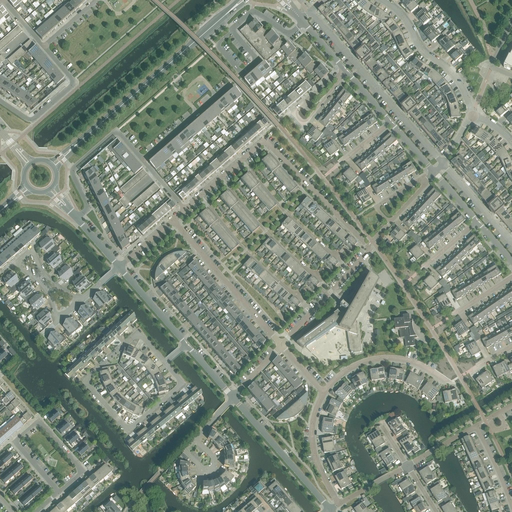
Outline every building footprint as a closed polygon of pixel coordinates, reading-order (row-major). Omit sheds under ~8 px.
[(18,5),(13,0),(11,0),(9,2),(16,11),(20,8),(18,5)] [(71,0),(67,0),(66,1),(68,4),(74,11),(79,8),(71,0)] [(363,0),(358,5),(363,10),(369,2),(366,0),(363,0)] [(406,0),(403,4),(407,8),(416,1),(415,0),(406,0)] [(418,7),(420,9),(425,4),(423,2),(419,6),(415,2),(416,1),(407,8),(411,13),(418,7)] [(363,10),(368,13),(373,5),(369,2),(363,10)] [(68,4),(64,7),(70,15),(74,11),(68,4)] [(322,15),(322,14),(329,8),(325,4),(318,11),(322,15)] [(422,11),(416,16),(420,21),(429,13),(425,8),(427,7),(425,4),(420,9),(422,11)] [(62,5),(58,9),(66,18),(70,15),(64,7),(62,5)] [(368,13),(373,17),(378,8),(373,5),(368,13)] [(322,14),(325,18),(334,10),(331,6),(329,8),(322,14)] [(0,9),(0,13),(4,18),(6,20),(10,17),(2,8),(0,9)] [(373,17),(377,19),(383,11),(378,8),(373,17)] [(58,9),(54,12),(62,22),(66,18),(58,9)] [(334,10),(325,18),(328,21),(337,14),(334,10)] [(377,19),(381,22),(381,23),(388,15),(383,11),(377,19)] [(54,12),(50,16),(58,25),(62,22),(54,12)] [(429,13),(420,21),(424,26),(430,20),(432,23),(437,18),(435,16),(433,18),(429,13)] [(328,21),(332,25),(340,18),(337,14),(328,21)] [(381,23),(385,27),(392,19),(388,15),(381,23),(381,22),(381,23)] [(49,16),(46,19),(48,22),(54,29),(58,25),(50,16),(49,16)] [(335,28),(341,23),(343,21),(340,18),(332,25),(335,28)] [(46,19),(41,23),(50,32),(54,29),(48,22),(46,19)] [(385,27),(388,31),(396,24),(392,19),(385,27)] [(239,31),(250,44),(258,37),(252,30),(259,24),(255,20),(253,22),(251,21),(239,31)] [(41,23),(37,26),(40,29),(46,36),(50,32),(41,23)] [(335,28),(338,32),(344,26),(341,23),(335,28)] [(269,33),(262,29),(262,28),(259,24),(252,30),(258,37),(261,41),(269,33)] [(392,35),(392,34),(400,29),(396,24),(388,31),(392,35)] [(338,32),(341,36),(348,30),(344,26),(338,32)] [(424,33),(428,38),(437,30),(433,26),(424,33)] [(46,36),(40,29),(35,32),(42,40),(46,36)] [(392,34),(392,35),(394,39),(403,35),(400,29),(392,34)] [(341,36),(344,39),(351,34),(348,30),(341,36)] [(437,30),(428,38),(432,43),(441,35),(437,30)] [(268,42),(275,35),(272,31),(269,33),(261,41),(263,43),(264,45),(265,44),(268,42)] [(439,44),(443,48),(451,42),(447,37),(451,34),(449,31),(443,36),(445,38),(439,44)] [(347,43),(354,37),(356,36),(353,32),(351,34),(344,39),(347,43)] [(277,52),(278,52),(281,49),(286,45),(285,45),(279,40),(279,39),(275,35),(268,42),(274,48),(277,52)] [(394,39),(397,44),(406,40),(403,35),(394,39)] [(250,44),(254,48),(257,46),(258,47),(263,43),(261,41),(258,37),(250,44)] [(347,43),(351,47),(357,41),(354,37),(347,43)] [(397,44),(399,49),(408,45),(406,40),(397,44)] [(453,48),(455,50),(461,45),(460,44),(459,43),(457,45),(453,40),(451,42),(443,48),(447,53),(453,48)] [(351,47),(354,50),(360,45),(357,41),(351,47)] [(281,55),(284,53),(292,47),(288,42),(285,45),(286,45),(281,49),(278,52),(281,55)] [(270,58),(277,52),(274,48),(271,51),(265,44),(264,45),(263,43),(258,47),(257,46),(254,48),(266,62),(270,58)] [(354,50),(357,54),(364,48),(363,48),(365,46),(362,43),(360,45),(354,50)] [(399,49),(402,55),(410,50),(408,45),(399,49)] [(461,45),(455,50),(457,52),(451,57),(455,62),(463,56),(465,58),(468,55),(462,48),(463,47),(461,45)] [(30,59),(32,57),(39,50),(36,46),(26,54),(30,59)] [(363,62),(363,61),(370,55),(370,56),(372,54),(365,46),(363,48),(364,48),(357,54),(356,55),(363,62)] [(292,47),(284,53),(287,55),(285,57),(286,57),(286,58),(288,57),(295,51),(292,47)] [(32,57),(36,61),(43,54),(39,50),(32,57)] [(410,50),(402,55),(406,60),(408,58),(409,59),(412,57),(411,56),(413,54),(410,50)] [(294,64),(298,60),(297,60),(302,56),(295,51),(288,57),(294,64)] [(36,61),(34,62),(37,67),(39,65),(46,58),(43,54),(36,61)] [(297,60),(298,60),(301,64),(308,58),(305,54),(302,56),(297,60)] [(363,61),(366,65),(373,59),(370,56),(370,55),(363,61)] [(412,62),(409,64),(410,65),(414,68),(414,69),(420,61),(416,57),(414,60),(413,59),(411,61),(412,62)] [(39,65),(43,69),(50,63),(46,58),(39,65)] [(301,64),(304,68),(312,62),(308,58),(301,64)] [(366,65),(370,68),(376,63),(373,59),(366,65)] [(414,69),(419,72),(424,64),(420,61),(414,69)] [(265,62),(261,66),(269,76),(273,72),(265,62)] [(310,75),(314,72),(319,68),(318,67),(311,63),(312,62),(304,68),(310,75)] [(41,71),(44,75),(53,67),(50,63),(43,69),(41,71)] [(370,68),(373,72),(379,66),(376,63),(370,68)] [(424,64),(419,72),(419,73),(424,75),(424,76),(429,67),(424,64)] [(314,72),(317,76),(325,69),(321,65),(318,67),(319,68),(314,72)] [(256,70),(263,77),(265,80),(269,76),(261,66),(256,70)] [(373,72),(376,76),(382,70),(379,66),(373,72)] [(48,79),(50,77),(57,71),(53,67),(44,75),(48,79)] [(424,76),(422,78),(426,80),(429,78),(434,70),(429,67),(424,76)] [(376,76),(379,79),(387,72),(384,68),(382,70),(376,76)] [(325,69),(317,76),(321,80),(328,74),(325,69)] [(256,70),(252,73),(259,81),(263,77),(256,70)] [(429,78),(433,81),(439,74),(434,70),(429,78)] [(50,77),(53,81),(61,75),(57,71),(50,77)] [(379,79),(378,79),(382,83),(391,76),(387,72),(379,79)] [(252,73),(248,77),(255,84),(259,81),(252,73)] [(432,82),(436,86),(444,78),(439,74),(433,81),(432,82)] [(61,75),(53,81),(57,85),(60,88),(65,83),(62,81),(64,79),(61,75)] [(386,89),(387,88),(393,82),(396,80),(393,76),(383,85),(386,89)] [(255,84),(248,77),(244,81),(250,88),(255,84)] [(436,86),(439,90),(448,83),(444,78),(436,86)] [(1,88),(3,89),(10,83),(6,80),(0,84),(0,88),(0,89),(1,88)] [(305,82),(302,85),(307,92),(311,89),(305,82)] [(387,88),(390,92),(396,86),(393,82),(387,88)] [(5,91),(7,92),(15,86),(10,83),(3,89),(5,92),(5,91)] [(439,90),(443,94),(443,93),(451,88),(448,83),(439,90)] [(302,85),(298,88),(304,95),(307,92),(302,85)] [(10,94),(12,96),(19,89),(15,86),(7,92),(7,93),(9,95),(10,94)] [(390,92),(393,95),(400,90),(396,86),(390,92)] [(235,88),(231,92),(237,99),(242,95),(235,88)] [(298,88),(294,91),(300,98),(304,95),(298,88)] [(441,95),(444,100),(446,98),(454,93),(451,88),(443,93),(443,94),(441,95)] [(15,97),(17,99),(24,92),(19,89),(12,96),(14,98),(15,97)] [(340,93),(348,100),(352,96),(344,89),(342,92),(341,92),(340,93)] [(393,95),(396,99),(403,93),(400,90),(393,95)] [(294,91),(291,95),(297,101),(300,98),(294,91)] [(19,101),(21,102),(29,95),(24,92),(17,99),(16,99),(19,101)] [(231,92),(227,95),(233,103),(237,99),(231,92)] [(337,97),(345,104),(348,100),(340,93),(338,96),(337,97)] [(396,99),(399,102),(406,97),(403,93),(396,99)] [(445,105),(448,103),(457,99),(454,93),(446,98),(444,100),(443,100),(445,105)] [(24,104),(26,105),(33,98),(29,95),(21,102),(23,104),(24,104)] [(227,95),(223,99),(232,109),(236,105),(233,103),(227,95)] [(291,95),(287,98),(293,104),(297,101),(291,95)] [(334,101),(342,108),(345,104),(337,97),(335,100),(334,101)] [(399,102),(402,106),(409,100),(406,97),(399,102)] [(33,98),(26,105),(28,107),(29,107),(31,108),(32,107),(34,110),(39,105),(37,103),(38,102),(33,98)] [(287,98),(283,101),(289,108),(293,104),(287,98)] [(223,99),(219,102),(225,110),(227,112),(232,109),(223,99)] [(408,114),(409,114),(409,113),(415,108),(416,108),(417,106),(411,99),(409,100),(402,106),(401,107),(408,114)] [(448,103),(449,108),(459,105),(457,99),(448,103)] [(283,101),(280,104),(286,111),(289,108),(283,101)] [(331,104),(330,105),(331,105),(339,112),(341,114),(342,112),(340,110),(342,108),(334,101),(332,104),(331,104)] [(219,102),(215,106),(221,113),(225,110),(219,102)] [(497,112),(496,113),(501,118),(507,112),(509,110),(511,112),(511,111),(511,107),(511,108),(507,103),(505,105),(497,112)] [(280,104),(276,107),(282,114),(286,111),(280,104)] [(282,114),(276,107),(274,105),(269,109),(272,112),(273,111),(278,117),(282,114)] [(328,108),(327,109),(336,116),(339,112),(331,105),(329,108),(328,108)] [(215,106),(211,110),(217,117),(221,113),(215,106)] [(409,113),(409,114),(412,117),(419,111),(416,108),(415,108),(409,113)] [(327,111),(325,113),(332,120),(336,116),(327,109),(326,110),(327,111)] [(211,110),(207,113),(213,120),(217,117),(211,110)] [(412,117),(415,121),(422,115),(419,111),(412,117)] [(460,111),(451,113),(451,118),(454,118),(455,119),(458,119),(458,118),(461,117),(460,111)] [(207,113),(203,117),(209,124),(213,120),(207,113)] [(323,115),(321,117),(329,124),(332,120),(325,113),(324,113),(323,114),(323,115)] [(367,117),(373,126),(374,126),(375,125),(375,124),(378,122),(372,114),(367,117)] [(415,121),(418,124),(425,119),(422,115),(415,121)] [(425,119),(418,124),(421,128),(428,122),(430,121),(431,120),(428,116),(425,119)] [(203,117),(198,120),(205,128),(209,124),(203,117)] [(329,124),(321,117),(320,118),(320,119),(318,122),(326,128),(329,124)] [(367,117),(363,120),(369,129),(370,129),(371,128),(373,126),(367,117)] [(264,118),(260,121),(266,128),(270,125),(264,118)] [(198,120),(194,124),(201,131),(203,134),(207,130),(205,128),(198,120)] [(363,120),(359,123),(365,132),(367,131),(366,131),(369,129),(363,120)] [(260,121),(256,124),(262,131),(266,128),(260,121)] [(425,132),(431,126),(433,124),(430,121),(428,122),(421,128),(425,132)] [(251,126),(258,134),(262,131),(256,124),(254,122),(251,126)] [(355,126),(361,135),(363,134),(362,134),(365,132),(359,123),(355,126)] [(194,124),(190,128),(197,135),(201,131),(194,124)] [(470,134),(475,137),(481,129),(475,125),(473,128),(471,130),(472,131),(470,134)] [(355,126),(351,129),(357,138),(359,137),(358,137),(361,135),(355,126)] [(425,132),(428,135),(434,129),(431,126),(425,132)] [(311,138),(312,138),(319,130),(317,129),(314,127),(307,135),(308,135),(308,136),(311,138)] [(190,128),(186,131),(193,138),(197,135),(190,128)] [(253,128),(249,131),(255,138),(258,134),(253,128)] [(351,129),(347,132),(353,141),(356,139),(357,138),(351,129)] [(428,135),(431,139),(438,133),(434,129),(428,135)] [(475,137),(480,140),(485,132),(481,129),(475,137)] [(319,130),(312,138),(313,139),(312,140),(316,142),(316,141),(317,142),(320,138),(321,139),(322,140),(324,139),(325,139),(326,139),(326,138),(327,138),(329,136),(328,135),(327,136),(323,133),(322,134),(320,131),(319,130)] [(186,131),(182,135),(191,144),(195,141),(193,138),(186,131)] [(249,131),(245,134),(251,141),(255,138),(249,131)] [(347,132),(343,135),(349,144),(351,142),(352,142),(353,141),(347,132)] [(480,140),(478,142),(482,145),(485,143),(490,135),(485,132),(480,140)] [(386,136),(386,137),(393,144),(397,141),(391,133),(388,136),(387,135),(386,136)] [(431,139),(434,142),(441,137),(438,133),(431,139)] [(245,134),(242,137),(248,144),(251,141),(245,134)] [(182,135),(178,138),(186,148),(191,144),(182,135)] [(240,135),(236,138),(244,147),(248,144),(242,137),(240,135)] [(349,144),(343,135),(338,139),(344,147),(347,145),(348,145),(349,144)] [(434,142),(437,146),(446,139),(442,135),(441,137),(434,142)] [(485,143),(489,146),(495,139),(490,135),(485,143)] [(324,148),(323,149),(325,152),(327,151),(327,152),(336,146),(335,144),(334,145),(333,142),(330,137),(329,136),(327,138),(328,144),(324,147),(324,148)] [(382,140),(383,140),(389,148),(393,144),(386,137),(384,139),(384,138),(382,140)] [(178,138),(174,142),(180,149),(182,152),(186,148),(178,138)] [(236,138),(233,141),(240,150),(244,147),(236,138)] [(437,146),(440,150),(443,148),(445,151),(450,143),(449,143),(446,139),(437,146)] [(488,146),(492,150),(500,143),(495,139),(489,146),(488,146)] [(378,143),(379,143),(385,151),(389,148),(383,140),(380,142),(378,143)] [(108,147),(111,152),(119,145),(115,141),(108,147)] [(229,145),(231,147),(237,153),(240,150),(233,141),(229,145)] [(174,142),(170,145),(176,153),(180,149),(174,142)] [(111,152),(115,156),(124,148),(121,143),(119,145),(111,152)] [(375,146),(375,147),(382,154),(385,151),(379,143),(376,146),(376,145),(375,146)] [(492,150),(495,154),(504,147),(500,143),(492,150)] [(170,145),(166,149),(172,156),(176,153),(170,145)] [(336,146),(327,152),(328,153),(327,153),(330,157),(330,156),(331,157),(339,151),(337,147),(336,146)] [(231,147),(227,150),(233,157),(237,153),(231,147)] [(372,149),(371,150),(378,158),(382,154),(375,147),(372,149)] [(499,158),(507,153),(504,147),(495,154),(499,158)] [(115,156),(119,160),(128,152),(124,148),(115,156)] [(225,148),(222,151),(229,160),(233,157),(227,150),(225,148)] [(166,149),(162,152),(168,160),(170,162),(174,159),(172,156),(166,149)] [(370,151),(367,153),(374,161),(378,158),(371,150),(369,151),(370,151)] [(222,151),(218,154),(226,163),(229,160),(222,151)] [(122,164),(124,162),(131,156),(128,152),(119,160),(122,164)] [(162,152),(158,156),(164,163),(168,160),(162,152)] [(366,155),(363,157),(370,164),(374,161),(367,153),(366,154),(366,155)] [(499,158),(502,162),(510,158),(507,153),(499,158)] [(215,157),(216,159),(222,166),(226,163),(218,154),(215,157)] [(271,173),(272,173),(279,167),(269,155),(261,162),(271,173)] [(455,167),(455,166),(461,161),(463,159),(460,155),(451,163),(455,167)] [(124,162),(128,166),(135,160),(131,156),(124,162)] [(158,156),(154,160),(160,167),(164,163),(158,156)] [(362,158),(360,160),(366,168),(370,164),(363,157),(363,156),(362,158)] [(502,162),(504,167),(511,163),(511,161),(510,158),(502,162)] [(216,159),(213,162),(219,169),(222,166),(216,159)] [(461,161),(455,166),(455,167),(458,170),(465,164),(466,163),(467,162),(463,159),(461,161)] [(128,166),(131,170),(139,164),(135,160),(128,166)] [(154,160),(149,163),(156,170),(158,173),(162,169),(160,167),(154,160)] [(366,168),(360,160),(359,160),(358,161),(356,164),(362,171),(366,168)] [(213,162),(209,166),(215,172),(219,169),(213,162)] [(407,165),(412,174),(414,173),(417,171),(411,162),(407,165)] [(458,170),(461,174),(469,166),(466,163),(465,164),(458,170)] [(139,164),(131,170),(135,175),(142,168),(139,164)] [(83,169),(86,173),(91,169),(88,165),(83,169)] [(403,168),(408,176),(408,177),(410,176),(409,175),(412,174),(407,165),(403,168)] [(209,166),(205,169),(211,176),(215,172),(209,166)] [(461,174),(464,177),(473,170),(469,166),(461,174)] [(204,167),(200,170),(208,179),(211,176),(205,169),(204,167)] [(272,173),(276,177),(283,171),(279,167),(272,173)] [(85,178),(87,180),(95,173),(92,168),(91,169),(86,173),(85,175),(86,177),(85,178)] [(346,178),(347,179),(355,172),(354,171),(353,171),(351,168),(343,175),(343,176),(346,179),(346,178)] [(403,168),(398,170),(403,179),(404,180),(405,179),(405,178),(408,176),(403,168)] [(196,173),(198,175),(204,182),(208,179),(200,170),(196,173)] [(394,173),(399,182),(400,182),(401,181),(403,179),(398,170),(394,173)] [(464,177),(467,181),(476,174),(473,170),(464,177)] [(276,177),(280,182),(287,176),(283,171),(276,177)] [(348,180),(346,181),(349,184),(350,183),(351,184),(355,179),(359,184),(363,181),(359,177),(358,177),(356,174),(356,173),(355,172),(347,179),(348,180)] [(88,183),(90,185),(97,178),(95,173),(87,180),(88,182),(88,183)] [(241,180),(251,191),(252,191),(269,211),(276,205),(248,173),(241,180)] [(394,173),(390,176),(395,185),(397,184),(396,184),(399,182),(394,173)] [(467,181),(471,184),(479,177),(476,174),(467,181)] [(198,175),(195,178),(200,185),(204,182),(198,175)] [(280,182),(284,186),(291,180),(287,176),(280,182)] [(390,176),(385,179),(391,187),(393,185),(394,186),(395,185),(390,176)] [(193,177),(189,180),(197,188),(200,185),(195,178),(193,177)] [(471,184),(474,188),(482,181),(479,177),(471,184)] [(90,188),(92,190),(100,183),(97,178),(90,185),(91,187),(90,188)] [(385,179),(381,181),(386,190),(389,188),(389,189),(391,188),(391,187),(385,179)] [(189,180),(186,183),(193,191),(197,188),(189,180)] [(284,186),(288,191),(295,185),(291,180),(284,186)] [(381,181),(377,184),(382,193),(385,191),(387,190),(386,190),(381,181)] [(477,192),(483,186),(485,184),(482,181),(474,188),(477,192)] [(93,193),(95,195),(102,188),(100,183),(92,190),(93,192),(93,193)] [(182,186),(184,188),(190,194),(193,191),(186,183),(182,186)] [(360,199),(360,200),(369,194),(368,192),(368,193),(365,189),(366,189),(363,184),(361,186),(359,187),(362,191),(357,195),(356,196),(358,200),(360,199)] [(382,193),(377,184),(372,187),(377,196),(381,194),(382,193)] [(295,185),(288,191),(290,193),(293,196),(299,190),(295,185)] [(477,192),(480,195),(487,190),(483,186),(477,192)] [(95,198),(97,200),(105,193),(102,188),(95,195),(96,197),(95,198)] [(186,198),(180,191),(178,188),(174,192),(182,201),(186,198)] [(184,188),(180,191),(186,198),(190,194),(184,188)] [(430,192),(438,199),(441,195),(434,188),(432,191),(431,191),(430,192)] [(487,190),(480,195),(483,199),(490,193),(487,190)] [(231,209),(252,233),(259,227),(228,191),(220,198),(230,209),(231,209)] [(426,196),(427,196),(434,203),(438,199),(430,192),(428,195),(428,194),(426,196)] [(97,203),(100,205),(107,199),(105,193),(97,200),(98,202),(97,203)] [(483,199),(486,203),(493,197),(490,193),(483,199)] [(369,194),(360,200),(361,200),(360,201),(362,204),(363,204),(372,199),(370,196),(370,195),(369,194)] [(423,199),(423,200),(431,207),(434,203),(427,196),(425,198),(424,198),(423,199)] [(300,205),(304,208),(311,201),(307,197),(300,205)] [(486,203),(489,206),(490,206),(496,200),(493,197),(486,203)] [(168,198),(164,201),(172,210),(176,207),(168,198)] [(100,208),(102,210),(110,204),(107,199),(100,205),(101,207),(100,208)] [(495,214),(496,214),(496,213),(502,208),(503,208),(504,206),(498,199),(496,200),(490,206),(489,206),(488,207),(495,214)] [(419,203),(420,203),(427,210),(431,207),(423,200),(421,202),(419,203)] [(160,204),(162,207),(168,213),(172,210),(164,201),(160,204)] [(304,208),(307,212),(314,204),(311,201),(304,208)] [(417,205),(416,207),(424,214),(427,210),(420,203),(418,206),(417,205)] [(102,213),(105,215),(112,209),(110,204),(102,210),(103,212),(102,213)] [(307,212),(311,215),(318,207),(314,204),(307,212)] [(162,207),(159,210),(165,216),(168,213),(162,207)] [(312,214),(315,217),(321,210),(318,207),(311,215),(312,214)] [(415,208),(413,211),(420,218),(424,214),(416,207),(415,208)] [(496,213),(496,214),(499,217),(506,211),(503,208),(502,208),(496,213)] [(105,218),(107,220),(115,214),(112,209),(105,215),(106,217),(105,218)] [(210,227),(232,251),(239,245),(207,209),(199,216),(209,228),(210,227)] [(159,210),(155,213),(161,220),(165,216),(159,210)] [(315,217),(319,221),(325,214),(321,210),(315,217)] [(412,212),(410,215),(417,221),(420,218),(413,211),(413,210),(411,212),(412,212)] [(499,217),(502,221),(509,215),(506,211),(499,217)] [(155,213),(151,216),(157,223),(161,220),(155,213)] [(455,216),(461,224),(462,224),(463,223),(466,220),(459,213),(455,216)] [(107,223),(110,225),(117,219),(115,214),(107,220),(108,222),(107,223)] [(319,221),(322,224),(328,217),(325,214),(319,221)] [(408,216),(406,218),(413,225),(417,221),(410,215),(409,214),(408,215),(408,216)] [(502,221),(505,224),(511,218),(509,215),(502,221)] [(151,216),(148,219),(154,226),(157,223),(151,216)] [(451,219),(458,227),(458,228),(459,226),(461,224),(455,216),(451,219)] [(146,217),(142,220),(150,229),(154,226),(148,219),(146,217)] [(281,225),(285,229),(292,221),(288,217),(288,218),(281,225)] [(322,224),(326,227),(332,220),(328,217),(322,224)] [(413,225),(406,218),(404,219),(405,220),(402,222),(410,229),(413,225)] [(110,228),(112,230),(120,224),(117,219),(110,225),(111,227),(110,228)] [(196,219),(194,220),(204,232),(206,230),(196,219)] [(451,219),(447,223),(454,230),(454,231),(455,230),(455,229),(458,227),(451,219)] [(139,223),(141,225),(146,232),(150,229),(142,220),(139,223)] [(326,227),(329,230),(336,224),(332,220),(326,227)] [(285,229),(288,232),(296,224),(292,221),(285,229)] [(31,223),(27,227),(36,238),(38,236),(38,235),(40,233),(31,223)] [(447,223),(443,226),(450,234),(451,233),(451,232),(454,230),(447,223)] [(112,233),(114,235),(122,229),(120,224),(112,230),(113,232),(112,233)] [(288,232),(292,235),(299,227),(296,224),(288,232)] [(329,230),(333,234),(339,227),(336,224),(329,230)] [(146,232),(141,225),(137,229),(143,236),(146,232)] [(443,226),(439,229),(446,237),(448,236),(447,236),(450,234),(443,226)] [(27,227),(23,231),(32,241),(34,239),(36,238),(27,227)] [(293,234),(296,238),(303,231),(299,227),(292,235),(293,234)] [(333,234),(336,237),(343,230),(339,227),(333,234)] [(394,229),(390,233),(391,234),(391,235),(390,236),(393,239),(394,238),(395,238),(402,231),(401,230),(398,227),(395,230),(394,229)] [(21,228),(17,232),(19,234),(28,245),(30,243),(32,241),(23,231),(21,228)] [(115,238),(117,240),(125,234),(122,229),(114,235),(115,235),(116,237),(115,238)] [(439,229),(435,232),(442,240),(444,238),(445,238),(446,237),(439,229)] [(336,237),(340,240),(346,233),(343,230),(336,237)] [(296,238),(300,241),(306,234),(303,231),(296,238)] [(402,231),(395,238),(396,239),(395,241),(398,243),(399,242),(406,235),(403,232),(404,232),(402,231)] [(17,232),(13,235),(15,238),(24,248),(26,246),(26,247),(28,245),(19,234),(17,232)] [(435,232),(431,236),(438,243),(441,241),(441,242),(442,241),(442,240),(435,232)] [(340,240),(343,244),(350,237),(346,233),(340,240)] [(117,243),(119,245),(127,239),(125,234),(117,240),(117,241),(117,240),(118,242),(117,243)] [(300,241),(303,244),(310,237),(306,234),(300,241)] [(40,245),(39,246),(41,249),(42,248),(43,249),(52,241),(49,237),(47,235),(42,238),(44,241),(40,245)] [(469,239),(470,239),(477,246),(481,243),(474,235),(471,238),(471,237),(469,239)] [(431,236),(428,239),(434,247),(437,244),(437,245),(438,244),(438,243),(431,236)] [(262,245),(266,249),(273,241),(269,237),(269,238),(262,245)] [(303,244),(307,247),(313,241),(310,237),(303,244)] [(350,237),(343,244),(344,243),(351,250),(357,244),(350,237)] [(15,238),(11,241),(20,252),(22,250),(21,250),(24,248),(15,238)] [(127,239),(119,245),(119,246),(119,245),(122,251),(125,248),(127,249),(131,246),(129,245),(130,244),(127,239)] [(434,247),(428,239),(423,242),(430,250),(433,248),(434,247)] [(466,242),(466,243),(473,250),(477,246),(470,239),(467,241),(466,242)] [(11,241),(7,245),(16,255),(18,253),(18,254),(20,252),(11,241)] [(52,241),(43,249),(47,253),(51,249),(53,251),(58,247),(56,245),(52,241)] [(266,249),(270,252),(277,244),(273,241),(266,249)] [(307,247),(310,251),(317,244),(313,241),(307,247)] [(462,246),(469,253),(473,250),(466,243),(464,245),(463,244),(462,246)] [(270,252),(273,255),(280,248),(277,244),(270,252)] [(310,251),(314,254),(320,247),(317,244),(310,251)] [(7,245),(3,248),(12,259),(14,257),(13,257),(16,255),(7,245)] [(412,255),(413,256),(421,249),(420,248),(417,245),(409,252),(410,252),(408,253),(411,257),(412,255)] [(458,249),(459,250),(465,257),(469,253),(462,246),(460,248),(459,248),(458,249)] [(314,254),(317,257),(324,251),(320,247),(314,254)] [(3,248),(0,250),(0,253),(7,262),(9,260),(10,261),(12,259),(3,248)] [(274,255),(277,258),(284,251),(280,248),(273,255),(273,256),(274,255)] [(421,249),(413,256),(414,257),(412,258),(415,261),(416,260),(417,261),(425,254),(422,251),(421,249)] [(454,253),(455,253),(462,260),(465,257),(459,250),(456,252),(456,251),(454,253)] [(277,258),(281,261),(287,254),(284,251),(277,258)] [(317,257),(321,261),(327,254),(324,251),(317,257)] [(173,254),(178,260),(179,262),(187,256),(185,254),(186,253),(184,253),(179,253),(177,253),(174,254),(173,254)] [(452,255),(451,256),(458,264),(462,260),(455,253),(452,255)] [(50,265),(58,258),(54,254),(47,261),(50,264),(50,265)] [(169,256),(168,256),(174,264),(178,260),(173,254),(172,254),(169,256)] [(281,261),(284,264),(291,258),(287,254),(281,261)] [(321,261),(324,264),(331,257),(327,254),(321,261)] [(58,258),(50,265),(51,265),(54,269),(59,265),(61,267),(65,263),(63,260),(64,260),(60,256),(58,258)] [(167,257),(164,259),(170,267),(174,264),(168,256),(167,257)] [(450,258),(447,260),(454,267),(458,264),(451,256),(449,257),(450,258)] [(331,257),(324,264),(325,264),(332,270),(338,264),(331,257)] [(243,265),(247,269),(254,261),(250,258),(248,261),(243,265)] [(284,264),(288,268),(294,261),(291,258),(284,264)] [(161,262),(160,263),(167,270),(170,267),(164,259),(163,260),(161,262)] [(446,261),(444,263),(450,271),(454,267),(447,260),(447,259),(446,261)] [(188,266),(192,270),(198,265),(195,261),(188,266)] [(247,269),(251,272),(258,265),(254,261),(247,269)] [(288,268),(291,271),(298,264),(294,261),(288,268)] [(59,274),(57,275),(60,277),(61,276),(61,277),(69,271),(71,269),(67,266),(65,263),(61,267),(63,269),(58,273),(59,274)] [(158,267),(157,267),(163,274),(167,270),(160,263),(159,264),(158,267)] [(442,265),(440,267),(447,274),(450,271),(444,263),(443,263),(442,264),(442,265)] [(291,271),(295,274),(301,267),(298,264),(291,271)] [(192,270),(195,274),(202,268),(200,266),(198,265),(192,270)] [(251,272),(254,276),(261,268),(258,265),(251,272)] [(491,268),(497,277),(498,276),(501,274),(496,265),(491,268)] [(447,274),(440,267),(439,266),(438,268),(439,268),(436,271),(443,278),(447,274)] [(155,274),(155,279),(155,281),(159,277),(163,274),(157,267),(157,269),(156,272),(155,274)] [(295,274),(298,277),(305,271),(301,267),(295,274)] [(73,274),(75,276),(80,273),(82,271),(80,268),(74,273),(73,274)] [(196,280),(198,278),(205,272),(203,270),(204,270),(202,268),(195,274),(193,276),(196,280)] [(255,275),(258,278),(265,271),(261,268),(254,276),(255,275)] [(487,271),(492,279),(493,280),(494,279),(497,277),(491,268),(487,271)] [(69,271),(61,277),(62,277),(65,281),(72,275),(73,274),(74,273),(71,269),(69,271)] [(258,278),(262,281),(268,274),(265,271),(258,278)] [(298,277),(302,281),(308,274),(305,271),(298,277)] [(483,273),(488,282),(488,283),(490,282),(489,281),(492,279),(487,271),(483,273)] [(205,272),(198,278),(202,282),(208,276),(207,274),(205,272)] [(304,337),(296,343),(302,349),(305,347),(306,348),(307,347),(335,328),(336,327),(347,331),(350,350),(351,353),(361,352),(361,345),(358,323),(356,323),(356,322),(356,320),(371,293),(374,289),(374,287),(379,281),(369,272),(366,278),(366,277),(348,306),(345,305),(346,305),(346,304),(346,303),(347,303),(347,302),(347,301),(347,300),(347,299),(342,304),(342,303),(339,305),(338,307),(340,309),(338,312),(337,311),(303,336),(304,337)] [(7,284),(16,277),(13,274),(12,275),(11,273),(6,277),(4,275),(0,278),(0,279),(4,283),(5,282),(7,284)] [(76,287),(84,280),(83,280),(80,277),(82,275),(80,273),(75,276),(77,279),(73,283),(76,287)] [(483,273),(478,276),(483,285),(484,285),(485,284),(488,282),(483,273)] [(262,281),(265,284),(272,278),(268,274),(262,281)] [(302,281),(306,284),(312,277),(308,274),(302,281)] [(427,285),(427,286),(435,279),(434,278),(431,275),(424,282),(423,283),(426,286),(427,285)] [(202,282),(205,286),(212,280),(210,278),(208,276),(202,282)] [(478,276),(474,279),(479,287),(479,288),(481,287),(481,286),(483,285),(478,276)] [(7,288),(11,292),(16,288),(13,286),(18,282),(17,280),(18,279),(16,277),(7,284),(9,286),(7,288)] [(312,277),(306,284),(313,290),(319,284),(312,277)] [(265,284),(269,288),(275,281),(272,278),(265,284)] [(435,279),(427,286),(428,287),(427,288),(429,291),(431,290),(431,291),(439,284),(436,281),(436,280),(435,279)] [(474,279),(470,281),(475,291),(477,290),(476,289),(479,287),(474,279)] [(84,280),(76,287),(77,288),(76,289),(78,291),(79,290),(80,291),(84,287),(86,289),(91,285),(89,283),(87,284),(84,281),(84,280)] [(203,287),(206,291),(215,284),(213,282),(212,280),(205,286),(203,287)] [(161,291),(163,293),(172,285),(169,281),(160,289),(162,291),(161,291)] [(269,288),(273,291),(279,284),(275,281),(269,288)] [(470,281),(465,284),(470,293),(473,291),(475,291),(470,281)] [(22,293),(29,287),(25,283),(18,289),(22,293)] [(206,291),(210,295),(218,288),(217,286),(215,284),(206,291)] [(273,291),(276,294),(282,288),(279,284),(273,291)] [(465,284),(461,287),(466,295),(469,294),(471,293),(470,293),(465,284)] [(165,295),(167,297),(175,289),(172,285),(163,293),(165,295)] [(23,299),(26,301),(30,297),(28,295),(33,291),(32,290),(33,289),(31,287),(30,288),(29,287),(22,293),(19,296),(23,299)] [(461,287),(456,289),(461,298),(464,296),(465,297),(466,296),(466,295),(461,287)] [(210,295),(213,299),(222,292),(220,289),(220,290),(218,288),(210,295)] [(276,294),(280,298),(286,291),(282,288),(276,294)] [(170,301),(177,295),(179,293),(175,289),(167,297),(168,299),(170,301)] [(461,298),(456,289),(452,292),(457,301),(460,299),(462,298),(461,298)] [(280,298),(283,301),(289,294),(286,291),(280,298)] [(502,293),(502,294),(508,302),(511,299),(511,298),(507,291),(504,293),(503,292),(502,293)] [(213,299),(217,303),(225,295),(224,294),(222,292),(213,299)] [(97,296),(104,303),(106,301),(108,303),(109,302),(112,300),(108,295),(105,297),(101,293),(97,296)] [(283,301),(287,304),(293,297),(289,294),(283,301)] [(439,303),(439,304),(449,299),(448,297),(447,298),(445,294),(436,299),(437,300),(435,301),(437,304),(439,303)] [(498,296),(498,297),(504,305),(508,302),(502,294),(500,296),(499,295),(498,296)] [(33,306),(40,300),(39,299),(40,298),(38,295),(37,296),(32,300),(30,297),(26,301),(29,305),(31,304),(33,306)] [(172,303),(173,305),(180,299),(177,295),(170,301),(172,303)] [(217,303),(220,307),(229,299),(227,297),(225,295),(217,303)] [(97,296),(93,300),(97,304),(95,306),(99,311),(101,309),(103,307),(101,305),(103,303),(104,304),(104,303),(97,296)] [(293,297),(287,304),(294,311),(300,304),(293,297)] [(495,298),(494,299),(500,308),(504,305),(498,297),(495,299),(495,298)] [(175,307),(177,309),(183,303),(180,299),(173,305),(175,306),(175,307)] [(223,311),(225,309),(232,303),(230,301),(229,299),(220,307),(223,311)] [(449,299),(439,304),(440,305),(439,306),(441,309),(442,309),(451,304),(449,301),(449,300),(449,299)] [(492,301),(490,303),(495,311),(500,308),(494,299),(492,300),(492,301)] [(30,308),(34,312),(35,311),(44,304),(43,303),(44,302),(42,300),(41,300),(40,300),(33,306),(30,308)] [(488,304),(485,305),(491,314),(495,311),(490,303),(489,302),(488,303),(488,304)] [(179,311),(180,312),(187,307),(183,303),(177,309),(178,311),(179,311)] [(225,309),(229,313),(235,307),(234,305),(233,305),(232,303),(225,309)] [(484,306),(481,308),(487,317),(491,314),(485,305),(484,306)] [(82,309),(88,317),(90,318),(94,315),(96,313),(92,308),(90,310),(86,306),(82,309)] [(182,314),(183,316),(190,310),(187,307),(180,312),(182,314)] [(229,313),(226,315),(230,319),(239,311),(237,309),(235,307),(229,313)] [(480,309),(477,311),(483,320),(487,317),(481,308),(479,309),(480,309)] [(80,309),(78,311),(79,312),(78,313),(82,317),(80,319),(84,324),(86,322),(90,318),(88,317),(82,309),(81,310),(80,309)] [(185,318),(187,320),(194,314),(190,310),(183,316),(185,318)] [(37,313),(33,317),(35,319),(35,320),(38,323),(40,322),(48,315),(47,315),(48,314),(46,311),(44,312),(44,311),(39,315),(37,313)] [(239,311),(230,319),(233,323),(235,320),(242,315),(240,313),(239,311)] [(476,312),(473,314),(479,322),(483,320),(477,311),(475,312),(476,312)] [(131,312),(124,319),(128,324),(130,322),(132,324),(137,320),(135,318),(135,317),(134,317),(130,313),(131,313),(131,312)] [(194,314),(187,320),(189,322),(188,322),(189,322),(190,324),(197,318),(198,317),(199,316),(198,315),(196,313),(194,314)] [(479,322),(473,314),(471,315),(468,317),(474,325),(479,322)] [(40,322),(38,323),(44,330),(48,326),(46,324),(51,320),(48,316),(48,315),(40,322)] [(235,320),(239,324),(245,319),(244,317),(242,315),(235,320)] [(405,337),(406,347),(415,346),(415,338),(418,338),(418,337),(417,336),(416,335),(416,334),(415,333),(414,332),(414,331),(414,330),(413,329),(413,327),(413,326),(413,325),(413,324),(413,323),(413,322),(413,321),(413,320),(413,321),(410,321),(409,315),(403,315),(403,318),(394,319),(395,329),(399,329),(401,338),(405,337)] [(192,326),(194,328),(200,322),(197,318),(190,324),(192,326)] [(67,322),(73,330),(75,332),(79,328),(81,326),(77,321),(75,323),(71,319),(67,322)] [(124,319),(117,325),(124,332),(128,328),(126,326),(128,324),(124,319)] [(239,324),(237,326),(240,330),(242,328),(249,322),(247,320),(245,319),(239,324)] [(457,331),(458,332),(467,325),(466,324),(465,324),(463,321),(455,327),(454,328),(457,331)] [(65,322),(63,324),(64,325),(63,326),(67,331),(65,333),(69,337),(71,335),(75,332),(73,330),(67,322),(67,323),(66,323),(65,322)] [(195,330),(197,332),(204,326),(200,322),(194,328),(195,330)] [(242,328),(245,332),(252,326),(250,325),(251,324),(249,322),(242,328)] [(117,325),(111,331),(115,336),(117,334),(119,336),(124,332),(117,325)] [(467,325),(458,332),(459,332),(457,334),(459,337),(461,336),(469,331),(467,327),(468,327),(467,325)] [(199,334),(200,335),(207,330),(204,326),(197,332),(199,334)] [(245,332),(249,336),(256,330),(254,328),(252,326),(245,332)] [(504,328),(500,330),(505,339),(508,337),(508,338),(510,337),(509,337),(504,328)] [(202,337),(204,339),(210,334),(207,330),(200,335),(202,337)] [(249,336),(247,338),(250,341),(252,340),(259,334),(257,332),(256,330),(249,336)] [(500,330),(496,333),(500,341),(503,340),(504,340),(505,340),(505,339),(500,330)] [(111,331),(104,337),(111,344),(116,340),(113,338),(115,336),(111,331)] [(54,332),(52,334),(53,335),(52,335),(58,343),(60,345),(64,341),(66,339),(62,335),(60,337),(56,332),(55,333),(54,332)] [(496,333),(491,335),(496,344),(499,342),(499,343),(501,342),(500,341),(496,333)] [(206,341),(207,343),(214,337),(210,334),(204,339),(205,342),(206,341)] [(252,340),(255,344),(262,338),(260,336),(259,334),(252,340)] [(50,341),(47,344),(48,347),(50,346),(54,350),(56,348),(54,346),(58,343),(52,335),(52,336),(48,339),(50,341)] [(491,335),(487,338),(491,346),(494,345),(495,345),(496,344),(491,335)] [(104,337),(98,343),(103,348),(105,346),(107,348),(111,344),(104,337)] [(208,345),(210,347),(217,341),(214,337),(207,343),(209,345),(208,345)] [(262,338),(255,344),(259,348),(265,342),(264,340),(262,338)] [(491,346),(487,338),(482,340),(487,349),(490,347),(490,348),(492,347),(491,346)] [(212,349),(214,351),(220,345),(217,341),(210,347),(212,349)] [(469,351),(469,352),(479,347),(478,345),(477,345),(475,342),(471,344),(466,347),(467,347),(465,348),(467,352),(469,351)] [(98,343),(92,349),(98,356),(103,352),(101,350),(103,348),(98,343)] [(215,353),(217,355),(224,349),(220,345),(214,351),(215,353)] [(123,355),(130,358),(134,349),(129,346),(127,350),(125,349),(123,355)] [(479,347),(469,352),(470,353),(469,353),(471,357),(472,356),(472,357),(481,352),(479,349),(479,348),(479,347)] [(224,349),(217,355),(219,357),(221,359),(227,353),(229,351),(225,348),(224,349)] [(92,349),(85,355),(90,360),(92,358),(94,360),(98,356),(92,349)] [(130,358),(135,360),(140,352),(134,349),(130,358)] [(227,353),(221,359),(222,360),(222,361),(224,363),(231,357),(232,355),(229,351),(227,353)] [(135,360),(139,363),(145,355),(140,352),(135,360)] [(81,356),(77,359),(78,359),(86,368),(90,364),(88,362),(90,360),(85,355),(83,353),(80,356),(81,356)] [(139,363),(143,367),(150,359),(145,355),(139,363)] [(231,357),(224,363),(226,365),(227,366),(234,361),(236,359),(232,355),(231,357)] [(272,363),(275,366),(282,360),(280,358),(280,359),(278,356),(272,363)] [(78,359),(71,365),(77,372),(79,370),(81,372),(86,368),(78,359)] [(143,367),(147,370),(154,364),(150,359),(143,367)] [(275,366),(279,370),(285,364),(284,363),(282,360),(275,366)] [(229,368),(231,370),(237,364),(234,361),(227,366),(229,368)] [(506,362),(499,365),(504,375),(510,372),(511,372),(510,371),(511,370),(511,368),(510,365),(508,366),(506,362)] [(147,370),(150,374),(158,369),(154,364),(147,370)] [(237,364),(231,370),(232,372),(235,375),(241,368),(237,364)] [(276,372),(280,376),(289,368),(287,366),(285,364),(279,370),(276,372)] [(77,372),(71,365),(71,366),(72,367),(65,373),(70,378),(73,380),(77,376),(75,373),(77,372)] [(504,375),(499,365),(493,368),(495,374),(498,378),(504,375)] [(99,372),(101,378),(110,375),(108,367),(102,369),(103,371),(99,372)] [(283,380),(285,378),(292,372),(290,370),(291,370),(289,368),(280,376),(283,380)] [(384,368),(377,369),(379,380),(386,379),(387,379),(387,373),(385,373),(384,368)] [(390,373),(387,373),(387,379),(389,379),(396,380),(398,369),(391,368),(390,373)] [(150,374),(153,379),(161,374),(158,369),(150,374)] [(379,380),(377,369),(370,370),(371,376),(370,377),(371,377),(372,381),(379,380)] [(398,369),(396,380),(403,381),(403,382),(404,382),(406,376),(404,375),(405,371),(398,369)] [(285,378),(289,382),(295,376),(294,374),(292,372),(285,378)] [(364,372),(357,376),(362,386),(368,382),(369,383),(367,378),(364,372)] [(487,372),(481,376),(488,385),(494,381),(491,377),(492,377),(491,377),(487,372)] [(406,376),(404,382),(405,383),(406,383),(412,386),(417,376),(411,373),(409,377),(406,376)] [(153,379),(155,383),(164,380),(161,374),(153,379)] [(101,378),(103,384),(112,380),(110,375),(101,378)] [(289,382),(292,386),(299,380),(297,378),(295,376),(289,382)] [(353,384),(351,385),(355,390),(356,389),(362,386),(357,376),(351,379),(353,384)] [(417,376),(412,386),(418,389),(418,390),(418,389),(420,390),(422,386),(421,385),(421,384),(424,380),(417,376)] [(488,385),(481,376),(476,380),(479,385),(479,386),(480,386),(482,389),(483,389),(482,389),(488,385)] [(103,385),(106,390),(114,385),(112,380),(103,384),(103,385)] [(155,383),(157,388),(166,385),(164,380),(155,383)] [(299,380),(292,386),(296,390),(302,384),(299,380)] [(249,391),(250,393),(259,386),(255,381),(247,389),(249,391)] [(422,386),(420,390),(421,391),(427,395),(434,387),(428,382),(425,386),(424,387),(422,386)] [(346,383),(341,388),(349,396),(353,391),(354,391),(355,390),(351,385),(349,387),(346,383)] [(109,395),(117,389),(119,388),(116,384),(114,385),(106,390),(109,395)] [(166,385),(157,388),(159,396),(165,395),(164,393),(168,392),(166,385)] [(252,395),(254,397),(262,390),(259,386),(250,393),(252,395)] [(192,393),(190,395),(194,400),(201,395),(202,394),(201,394),(197,390),(198,389),(197,390),(195,387),(190,391),(192,393)] [(434,387),(427,395),(432,400),(435,397),(436,397),(435,396),(439,391),(434,387)] [(339,397),(338,399),(343,403),(344,401),(344,402),(344,401),(349,396),(341,388),(336,394),(339,397)] [(10,393),(6,389),(4,392),(7,396),(3,399),(1,401),(6,406),(15,398),(10,393)] [(109,395),(113,400),(120,393),(117,389),(109,395)] [(255,399),(257,401),(265,393),(262,390),(254,397),(255,399)] [(457,390),(450,391),(452,402),(459,401),(458,396),(459,396),(458,396),(457,390)] [(452,402),(450,391),(443,393),(444,399),(445,404),(446,404),(446,403),(452,402)] [(113,400),(117,404),(124,397),(120,393),(113,400)] [(259,403),(261,404),(269,397),(265,393),(257,401),(259,403)] [(186,394),(181,398),(188,406),(194,400),(190,395),(188,397),(186,394)] [(124,397),(117,404),(120,406),(122,408),(128,401),(127,400),(129,398),(126,395),(124,398),(124,397)] [(262,406),(264,408),(272,401),(269,397),(261,404),(262,406)] [(179,404),(177,406),(182,413),(182,412),(181,411),(188,406),(181,398),(177,402),(179,404)] [(17,407),(21,412),(24,409),(20,405),(21,405),(16,399),(7,407),(11,413),(17,407)] [(299,399),(296,403),(302,410),(303,409),(304,408),(305,406),(299,399)] [(332,399),(329,405),(339,410),(342,404),(343,403),(338,399),(336,401),(332,399)] [(122,408),(127,412),(132,403),(128,401),(122,408)] [(272,401),(264,408),(265,410),(266,410),(267,412),(271,409),(273,411),(277,407),(272,401)] [(127,412),(133,415),(137,406),(132,403),(127,412)] [(296,403),(292,406),(299,414),(300,413),(301,412),(301,411),(302,410),(296,403)] [(173,405),(168,409),(175,418),(182,413),(177,406),(175,408),(173,405)] [(330,414),(329,417),(335,418),(336,417),(339,410),(329,405),(326,412),(330,414)] [(137,406),(133,415),(139,417),(140,414),(142,415),(144,409),(137,406)] [(292,406),(288,409),(294,417),(296,416),(297,415),(298,414),(299,414),(292,406)] [(51,416),(48,419),(48,418),(49,419),(48,420),(51,422),(52,422),(51,423),(52,423),(60,416),(63,413),(59,409),(58,410),(55,407),(49,413),(51,416)] [(19,420),(19,421),(23,426),(32,418),(28,413),(27,413),(24,409),(21,412),(24,416),(19,420)] [(165,415),(163,417),(167,422),(174,417),(175,418),(168,409),(163,413),(165,415)] [(288,409),(284,413),(290,419),(291,419),(292,418),(293,417),(294,417),(288,409)] [(159,416),(154,420),(161,428),(167,422),(163,417),(161,419),(159,416)] [(324,418),(323,425),(334,427),(335,420),(335,418),(329,417),(329,419),(324,418)] [(394,421),(388,424),(392,430),(401,424),(404,423),(400,417),(398,418),(394,421),(394,420),(393,420),(394,421)] [(17,418),(12,422),(19,429),(23,426),(19,421),(18,420),(17,419),(17,418)] [(61,427),(57,430),(58,430),(59,430),(58,431),(61,433),(62,434),(61,434),(70,427),(72,426),(67,421),(65,418),(59,424),(61,427)] [(152,427),(150,428),(155,435),(154,433),(161,428),(154,420),(150,424),(152,427)] [(12,422),(8,425),(15,433),(19,429),(12,422)] [(401,424),(392,430),(396,436),(401,433),(402,433),(406,430),(405,430),(401,424)] [(8,425),(4,429),(11,437),(15,433),(8,425)] [(334,427),(323,425),(322,432),(328,433),(328,434),(328,433),(333,434),(334,427)] [(145,427),(141,431),(148,440),(155,435),(150,428),(148,430),(145,427)] [(4,429),(0,432),(7,440),(11,437),(4,429)] [(70,438),(67,441),(68,441),(68,442),(70,445),(71,444),(71,445),(71,446),(80,438),(76,433),(77,432),(75,429),(68,435),(70,438)] [(211,441),(211,442),(217,432),(212,430),(210,434),(208,439),(211,441)] [(138,438),(136,439),(140,444),(147,439),(148,440),(141,431),(136,435),(138,438)] [(369,437),(372,443),(382,437),(378,431),(372,434),(371,432),(366,435),(367,438),(369,437)] [(214,444),(222,437),(217,433),(218,433),(217,432),(211,442),(214,444)] [(405,439),(400,442),(403,448),(413,442),(409,436),(410,435),(409,433),(403,436),(405,438),(405,439)] [(328,438),(322,439),(323,446),(334,444),(333,437),(333,436),(328,436),(328,438)] [(461,440),(463,445),(474,440),(473,438),(471,439),(470,436),(461,440)] [(217,447),(217,448),(226,441),(222,437),(214,444),(217,447)] [(375,450),(377,453),(382,449),(380,446),(386,443),(382,437),(372,443),(376,449),(375,450)] [(140,444),(136,439),(134,441),(132,438),(127,442),(129,445),(133,451),(140,444)] [(77,452),(78,452),(78,453),(80,456),(80,455),(81,456),(80,456),(81,457),(84,454),(85,453),(86,452),(89,449),(85,445),(87,443),(85,440),(78,446),(80,449),(77,452)] [(463,445),(466,450),(474,446),(473,444),(475,443),(474,440),(463,445)] [(217,448),(219,451),(232,445),(228,446),(225,442),(226,441),(217,448)] [(413,442),(403,448),(407,454),(413,451),(414,453),(420,450),(418,447),(416,448),(413,442)] [(329,452),(330,455),(336,453),(335,451),(336,451),(335,451),(334,444),(323,446),(324,453),(329,452)] [(224,453),(234,450),(232,445),(219,451),(223,450),(224,453)] [(466,450),(468,455),(479,451),(478,448),(476,449),(474,446),(466,450)] [(380,455),(384,461),(393,455),(389,449),(384,452),(382,449),(377,453),(379,456),(380,455)] [(468,455),(471,461),(479,457),(478,454),(480,453),(479,451),(468,455)] [(4,457),(2,454),(0,455),(0,460),(4,465),(14,457),(10,453),(4,457)] [(327,459),(330,466),(340,461),(337,455),(336,453),(330,455),(331,457),(327,459)] [(393,455),(384,461),(387,466),(387,467),(389,470),(393,467),(392,465),(391,464),(397,461),(393,455)] [(471,461),(473,466),(483,461),(482,459),(480,460),(479,457),(471,461)] [(340,461),(330,466),(333,473),(337,471),(339,470),(340,472),(343,470),(342,468),(343,468),(340,461)] [(473,466),(475,471),(484,467),(483,464),(485,464),(483,461),(473,466)] [(102,467),(101,468),(108,475),(112,472),(111,471),(113,470),(110,467),(109,468),(105,465),(103,462),(101,464),(102,467)] [(424,469),(419,473),(423,479),(432,473),(428,467),(429,467),(432,465),(430,462),(424,466),(425,468),(425,469),(424,469)] [(10,472),(14,476),(23,468),(19,464),(17,466),(13,469),(10,466),(7,469),(10,472)] [(475,471),(478,476),(488,471),(487,469),(485,470),(484,467),(475,471)] [(101,468),(97,472),(104,479),(108,475),(101,468)] [(4,472),(3,472),(6,476),(3,477),(1,479),(5,484),(14,476),(10,472),(7,469),(4,472)] [(339,474),(335,477),(338,483),(348,478),(345,472),(345,471),(345,472),(344,472),(343,470),(340,472),(341,474),(339,474)] [(223,474),(222,475),(230,482),(234,477),(230,474),(229,474),(228,473),(225,471),(223,475),(223,474)] [(478,476),(480,481),(489,477),(487,475),(489,474),(488,471),(478,476)] [(97,472),(93,475),(99,483),(104,479),(97,472)] [(432,473),(423,479),(427,485),(432,481),(432,482),(433,482),(432,481),(436,479),(436,478),(436,479),(432,473)] [(20,477),(17,480),(24,487),(33,480),(29,475),(26,477),(23,480),(20,477)] [(89,475),(87,476),(95,486),(99,483),(93,475),(92,476),(89,475)] [(219,477),(225,486),(229,482),(230,483),(230,482),(222,475),(220,477),(219,477)] [(86,481),(85,482),(91,490),(95,486),(87,476),(85,478),(86,481)] [(181,485),(191,480),(189,477),(190,477),(190,476),(179,479),(182,484),(181,485)] [(216,479),(220,489),(225,486),(219,477),(216,479)] [(480,481),(482,487),(493,482),(492,480),(490,480),(489,477),(480,481)] [(348,478),(338,483),(342,490),(347,487),(349,489),(354,486),(353,483),(351,484),(348,478)] [(212,480),(215,491),(219,488),(220,489),(216,479),(212,481),(212,480)] [(399,485),(403,491),(412,485),(408,479),(403,483),(401,479),(395,482),(398,486),(399,485)] [(24,487),(17,480),(13,484),(15,487),(13,488),(11,491),(15,495),(24,487)] [(184,490),(193,484),(191,481),(191,480),(181,485),(184,490)] [(266,487),(264,485),(260,481),(250,490),(254,495),(257,492),(258,494),(266,487)] [(430,490),(434,496),(443,490),(440,485),(441,484),(439,481),(434,484),(436,487),(430,490)] [(85,482),(81,486),(87,493),(89,495),(93,492),(91,490),(85,482)] [(268,488),(272,492),(279,486),(275,482),(272,484),(268,488)] [(493,482),(482,487),(485,492),(493,488),(492,485),(494,484),(493,482)] [(193,484),(184,490),(188,495),(192,491),(196,487),(193,485),(193,484)] [(405,498),(407,501),(413,498),(411,495),(416,491),(412,485),(403,491),(407,497),(405,498)] [(29,489),(27,491),(29,494),(33,498),(42,491),(38,486),(36,488),(32,492),(29,489)] [(81,486),(77,490),(83,497),(85,499),(89,495),(87,493),(81,486)] [(272,492),(275,496),(283,490),(279,486),(272,492)] [(73,489),(70,491),(79,500),(83,497),(77,490),(76,490),(73,489)] [(275,496),(273,498),(277,502),(279,501),(286,494),(283,490),(275,496)] [(443,499),(445,502),(450,498),(447,494),(446,495),(443,490),(434,496),(438,502),(443,499)] [(29,494),(27,491),(22,495),(25,498),(23,500),(21,502),(25,506),(33,498),(29,494)] [(70,496),(68,497),(75,504),(79,500),(70,491),(68,492),(70,496)] [(486,494),(488,500),(499,496),(498,494),(496,494),(495,491),(486,494)] [(279,501),(282,505),(290,498),(286,494),(279,501)] [(488,500),(485,501),(487,506),(490,505),(499,502),(498,499),(499,499),(499,496),(488,500)] [(68,497),(64,500),(71,508),(75,504),(68,497)] [(256,498),(251,502),(257,509),(260,506),(261,507),(263,505),(256,497),(256,498)] [(411,503),(414,509),(424,503),(420,497),(414,500),(413,498),(407,501),(409,504),(411,503)] [(282,505),(280,506),(284,510),(286,509),(293,502),(290,498),(282,505)] [(441,508),(444,511),(448,511),(455,508),(451,502),(452,501),(450,498),(445,502),(447,505),(441,508)] [(359,506),(354,509),(356,511),(362,511),(367,508),(364,504),(363,503),(365,501),(364,499),(357,503),(359,506)] [(64,500),(60,504),(67,511),(71,508),(64,500)] [(245,505),(246,506),(251,511),(254,511),(257,509),(251,502),(250,500),(245,505)] [(286,509),(288,511),(290,511),(297,506),(293,502),(286,509)] [(490,505),(491,511),(502,507),(501,504),(500,505),(499,502),(490,505)] [(56,503),(54,505),(60,511),(65,511),(67,511),(60,504),(59,505),(56,503)] [(113,505),(111,503),(106,507),(108,510),(106,511),(120,511),(116,507),(115,507),(114,505),(113,505)] [(424,503),(414,509),(416,511),(422,511),(428,509),(424,503)]
